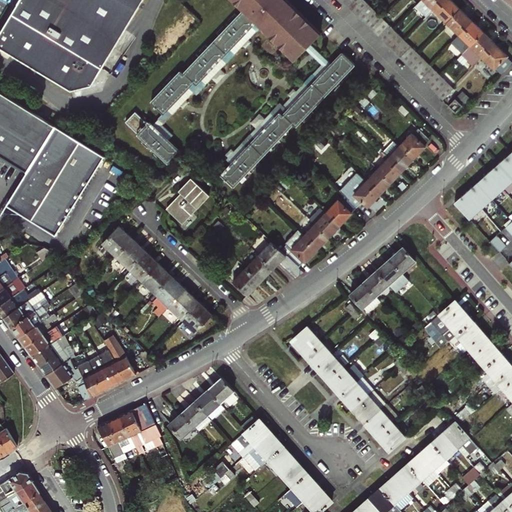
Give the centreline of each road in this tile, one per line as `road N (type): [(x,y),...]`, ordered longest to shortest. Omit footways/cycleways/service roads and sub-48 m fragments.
road 1 (residential): [(467,150),(319,0)]
road 2 (tertiary): [(417,199),(253,324)]
road 3 (tertiary): [(221,345),(69,426)]
road 4 (residential): [(221,345),(318,454),(341,459)]
road 5 (residential): [(144,213),(253,324)]
road 6 (residential): [(417,199),(511,307)]
